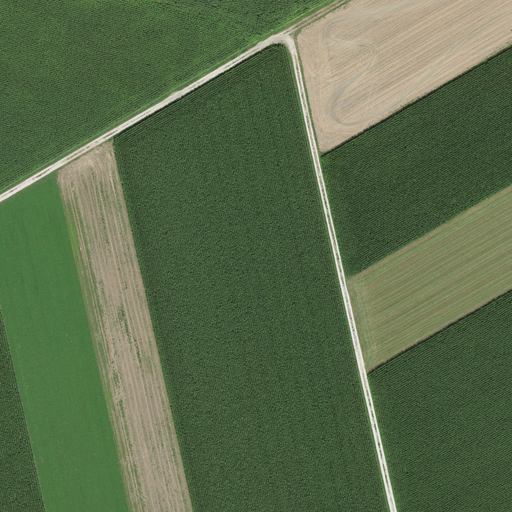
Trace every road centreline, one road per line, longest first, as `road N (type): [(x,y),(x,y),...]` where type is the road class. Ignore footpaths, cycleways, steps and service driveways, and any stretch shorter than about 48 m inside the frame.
road 1 (track): [(392,511),(284,32)]
road 2 (track): [(0,197),(284,32)]
road 3 (track): [(115,0),(263,44)]
